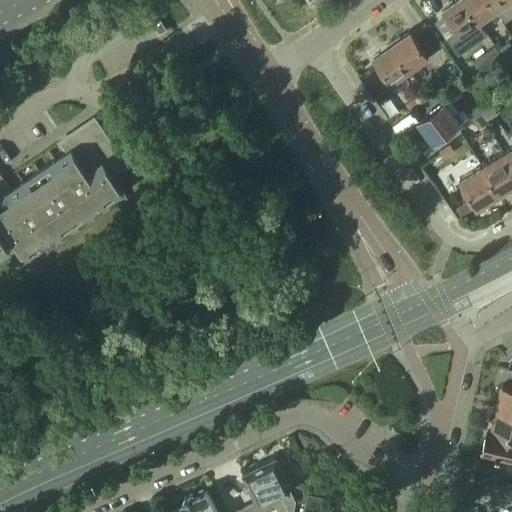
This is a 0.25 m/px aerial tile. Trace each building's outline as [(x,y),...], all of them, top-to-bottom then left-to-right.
[(449,0),(442,5),(443,7),(442,7),(461,34),(479,22),(463,0),(449,0)] [(463,0),(479,22),(496,10),(489,0),(463,0)] [(489,0),(496,10),(509,0),(489,0)] [(161,19),(154,9),(146,14),(153,24),(159,34),(167,29),(161,19)] [(399,37),(398,35),(390,41),(410,70),(428,57),(409,30),(399,37)] [(426,43),(430,49),(440,42),(436,35),(426,43)] [(410,70),(390,41),(380,48),(381,49),(373,56),(392,82),(410,70)] [(503,55),(511,48),(508,42),(498,49),(503,55)] [(511,59),(511,48),(503,55),(500,58),(505,65),(511,59)] [(503,55),(498,49),(488,56),(493,63),(500,58),(503,55)] [(445,80),(436,87),(441,94),(450,87),(445,80)] [(440,100),(435,93),(425,100),(430,107),(439,100),(440,100)] [(416,97),(406,104),(411,110),(421,104),(416,97)] [(493,118),(489,112),(494,108),(488,100),(477,108),(482,115),(488,122),(493,118)] [(427,138),(428,137),(429,136),(433,141),(461,121),(456,112),(452,115),(443,102),(418,120),(422,126),(420,128),(427,138)] [(482,115),(477,108),(468,115),(473,121),(482,115)] [(474,122),(479,129),(487,123),(482,116),(474,122)] [(0,251),(12,244),(8,238),(13,235),(27,255),(125,190),(114,174),(127,165),(100,124),(88,122),(60,141),(67,151),(13,187),(0,168),(0,251)] [(511,127),(504,132),(508,138),(500,144),(504,151),(511,164),(511,127)] [(454,150),(450,144),(440,151),(444,157),(454,150)] [(499,193),(510,186),(511,188),(511,187),(511,164),(504,151),(482,164),(499,193)] [(490,198),(499,193),(482,164),(459,178),(477,206),(480,205),(481,206),(491,200),(490,198)] [(511,409),(511,371),(509,385),(502,384),(502,385),(499,387),(497,394),(499,397),(497,406),(511,409)] [(511,409),(497,406),(494,417),(490,416),(488,427),(511,432),(511,409)] [(511,432),(488,427),(483,449),(511,455),(511,432)] [(234,511),(293,511),(297,499),(291,486),(292,486),(278,455),(243,471),(257,501),(234,511)] [(355,486),(352,501),(351,502),(371,507),(375,491),(355,486)] [(219,511),(209,491),(197,497),(191,494),(185,496),(184,503),(171,509),(172,511),(219,511)] [(308,493),(304,507),(326,511),(328,511),(331,498),(308,493)]
